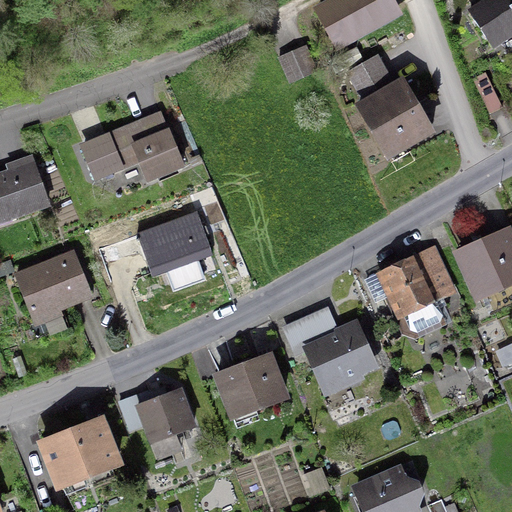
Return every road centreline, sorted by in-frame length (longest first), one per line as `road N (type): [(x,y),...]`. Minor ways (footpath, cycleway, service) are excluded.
road 1 (residential): [(0,416),(262,304),(511,165)]
road 2 (residential): [(0,122),(163,65)]
road 3 (track): [(163,65),(298,0)]
